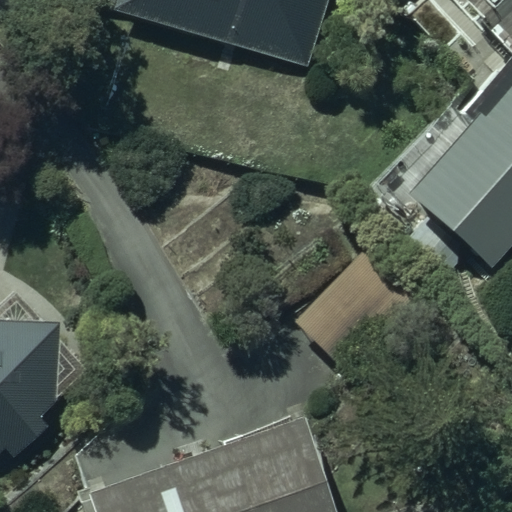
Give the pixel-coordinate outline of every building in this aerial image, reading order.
[(94,0),(109,4),(106,13),(302,70),(322,0),(94,0)] [(462,128),(398,205),(490,282),(511,255),(511,8),(504,2),(477,34),(504,63),(454,121),(462,128)] [(360,254),(289,329),(344,378),(413,300),(360,254)] [(0,453),(8,463),(44,436),(34,423),(50,411),(51,330),(0,330),(0,453)] [(325,511),(292,427),(77,506),(78,511),(325,511)]
